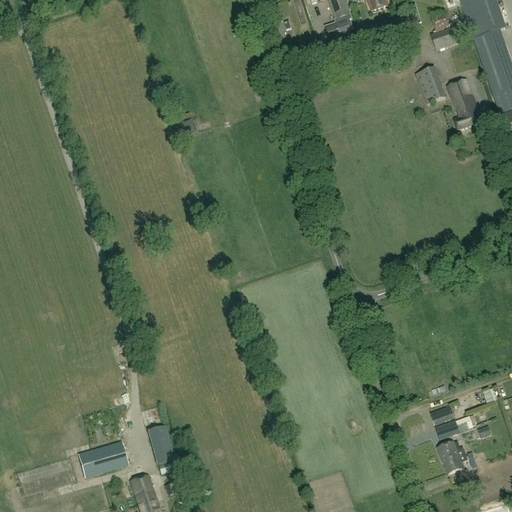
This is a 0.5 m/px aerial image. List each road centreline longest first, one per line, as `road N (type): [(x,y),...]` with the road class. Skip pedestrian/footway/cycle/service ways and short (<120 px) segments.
road 1 (unclassified): [(132,347),(24,25)]
road 2 (unclassified): [(351,304),(250,0)]
road 3 (unclassified): [(424,511),(351,304)]
road 4 (unclassified): [(351,304),(511,246)]
